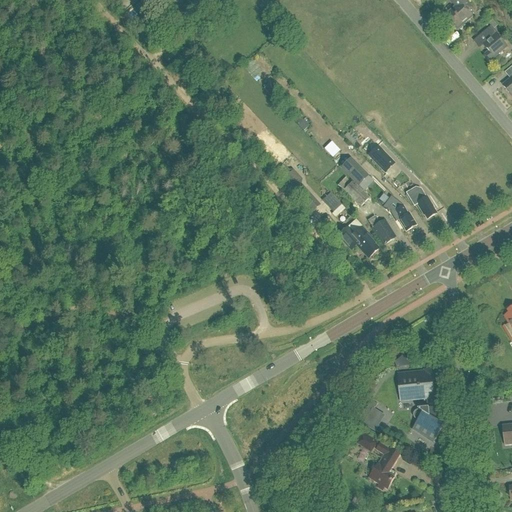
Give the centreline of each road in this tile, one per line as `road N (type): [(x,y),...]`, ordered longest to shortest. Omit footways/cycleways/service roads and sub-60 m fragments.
road 1 (track): [(367,295),(91,0)]
road 2 (unclassified): [(376,309),(367,295),(287,331),(197,345),(180,366),(205,411)]
road 3 (unclassified): [(475,511),(447,267)]
road 4 (tertiary): [(29,511),(205,411)]
road 5 (tertiary): [(205,411),(376,309)]
road 6 (unclassified): [(511,130),(401,0)]
